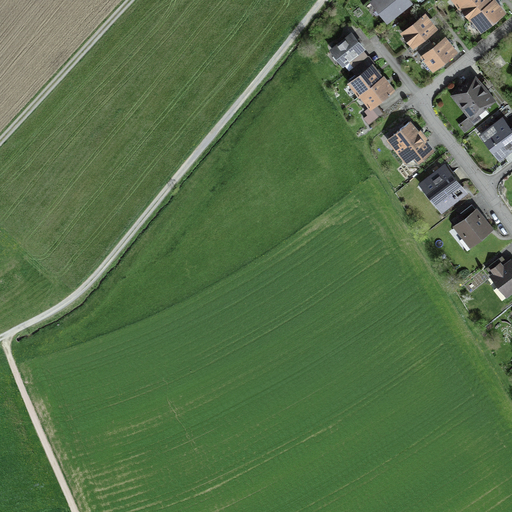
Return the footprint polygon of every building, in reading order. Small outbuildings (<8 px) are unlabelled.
[(410,5),(405,0),(376,0),(372,4),(387,23),(410,5)] [(482,30),(504,12),(499,6),(494,0),(492,0),(493,0),(492,0),(455,0),(461,7),(472,20),(473,19),(482,30)] [(435,28),(425,15),(403,32),(413,45),(422,38),(435,28)] [(345,63),(363,48),(352,35),(333,50),(345,63)] [(420,58),(431,50),(422,38),(413,45),(407,49),(416,61),(420,58)] [(459,54),(446,38),(431,50),(420,58),(434,75),(459,54)] [(379,70),(373,64),(350,83),(370,107),(393,89),(388,82),(379,70)] [(498,105),(477,79),(458,93),(472,110),(465,116),(471,124),(498,105)] [(368,115),(364,118),(369,124),(373,121),(368,115)] [(511,123),(505,116),(485,131),(501,153),(511,145),(511,123)] [(433,152),(410,123),(387,141),(406,165),(415,159),(418,164),(433,152)] [(468,196),(445,165),(419,185),(442,215),(468,196)] [(494,230),(478,210),(455,229),(471,249),(494,230)] [(511,294),(511,262),(505,268),(501,263),(491,271),(494,276),(492,279),(507,298),(511,294)]
